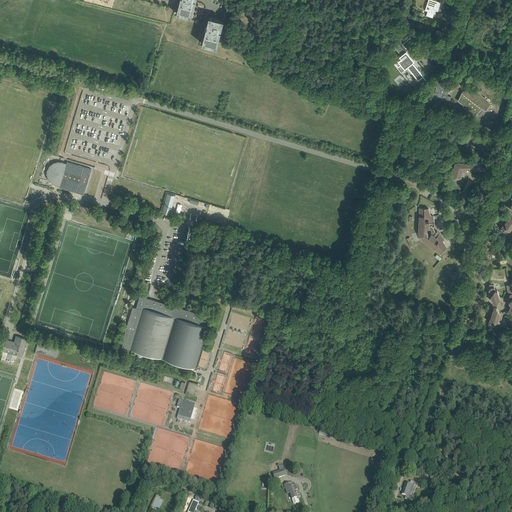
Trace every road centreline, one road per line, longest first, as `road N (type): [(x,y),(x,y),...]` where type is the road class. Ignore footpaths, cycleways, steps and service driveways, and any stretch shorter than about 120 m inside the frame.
road 1 (unclassified): [(387,173),(0,57)]
road 2 (unclassified): [(387,173),(404,130),(428,122),(443,118),(511,135)]
road 3 (track): [(407,462),(452,324)]
